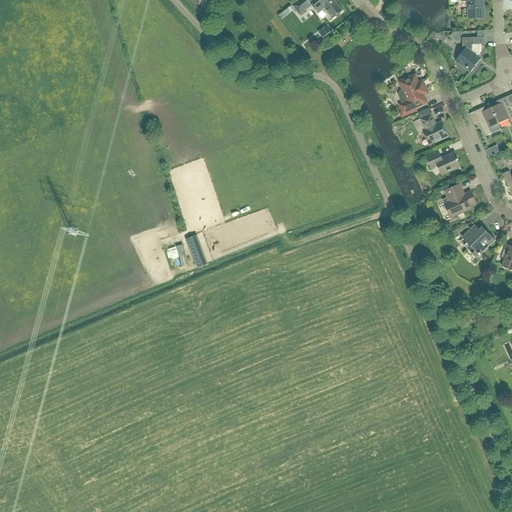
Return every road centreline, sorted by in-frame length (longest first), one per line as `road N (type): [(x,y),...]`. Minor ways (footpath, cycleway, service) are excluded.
road 1 (unclassified): [(511,480),(338,90),(322,77),(245,73),(172,0)]
road 2 (residential): [(451,106),(426,55),(383,30),(356,0)]
road 3 (residential): [(451,106),(506,72),(498,0)]
road 4 (residential): [(511,214),(492,198),(451,106)]
road 5 (track): [(283,234),(289,245),(391,209)]
